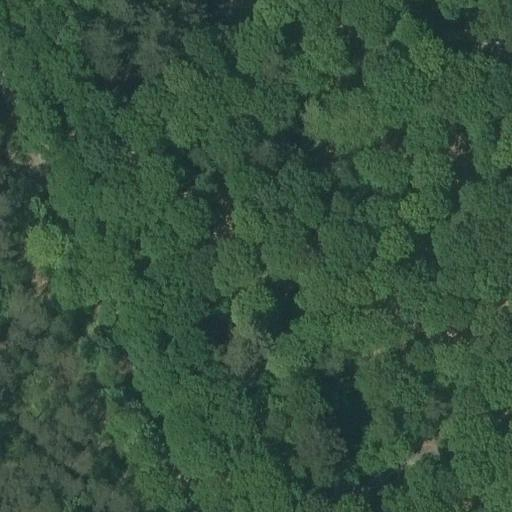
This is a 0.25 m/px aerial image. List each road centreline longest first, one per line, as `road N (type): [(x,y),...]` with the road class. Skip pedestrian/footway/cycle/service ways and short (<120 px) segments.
road 1 (track): [(55,0),(286,511)]
road 2 (track): [(0,58),(201,511)]
road 3 (track): [(156,222),(439,444)]
road 4 (track): [(195,0),(511,43)]
road 5 (track): [(329,511),(439,444)]
